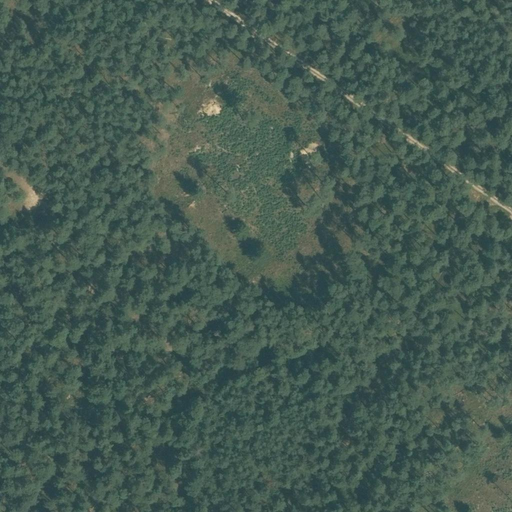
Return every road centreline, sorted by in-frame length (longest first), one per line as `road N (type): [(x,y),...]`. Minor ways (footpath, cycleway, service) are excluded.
road 1 (track): [(219,0),(511,206)]
road 2 (track): [(345,422),(490,191)]
